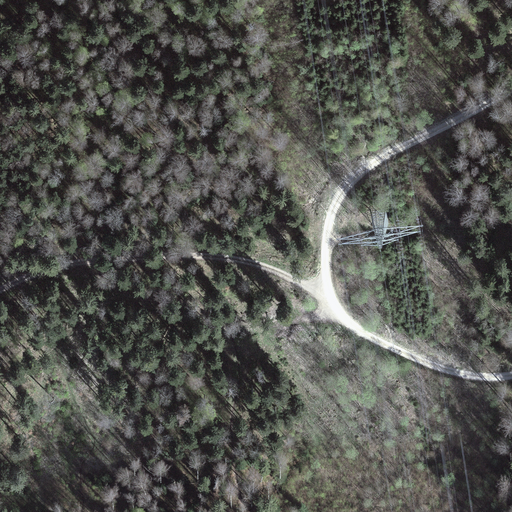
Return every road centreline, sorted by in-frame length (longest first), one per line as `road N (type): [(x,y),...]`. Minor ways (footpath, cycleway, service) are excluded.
road 1 (track): [(511,374),(432,365),(356,331),(335,308),(325,269),(335,206),(354,180),(511,83)]
road 2 (track): [(0,290),(67,263),(165,254),(245,260),(329,292)]
